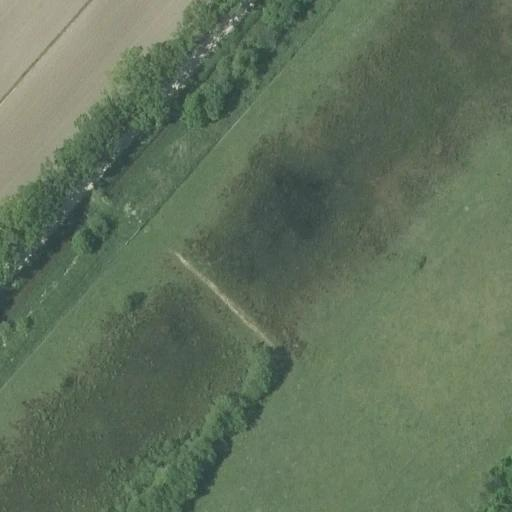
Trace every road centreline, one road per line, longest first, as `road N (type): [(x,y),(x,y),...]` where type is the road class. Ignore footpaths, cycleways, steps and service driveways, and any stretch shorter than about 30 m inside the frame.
road 1 (track): [(90,181),(251,0)]
road 2 (track): [(0,280),(90,181)]
